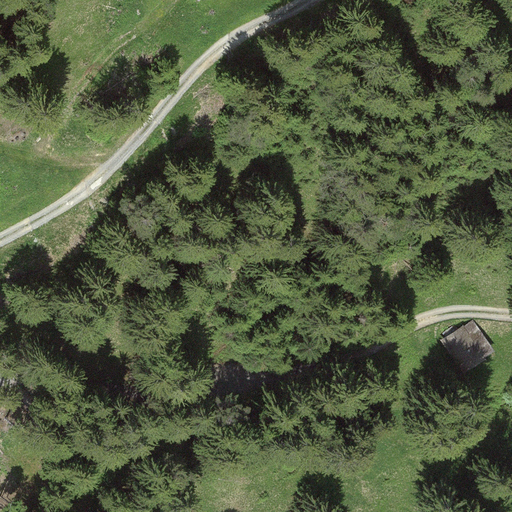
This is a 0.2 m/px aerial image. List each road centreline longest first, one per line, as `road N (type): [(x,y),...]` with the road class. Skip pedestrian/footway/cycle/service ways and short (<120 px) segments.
road 1 (track): [(511,313),(436,316),(351,355),(154,392),(0,379)]
road 2 (track): [(0,239),(100,186),(184,83),(234,40),(303,0)]
